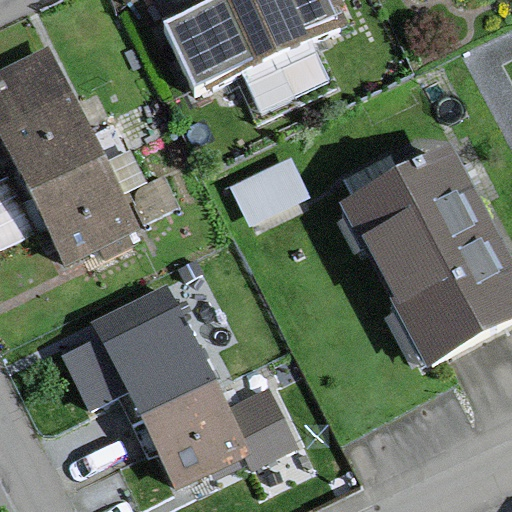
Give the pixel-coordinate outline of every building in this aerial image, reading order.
[(322,8),(318,0),(225,0),(180,21),(163,29),(195,98),(242,76),(263,123),(332,92),(311,47),(335,36),(322,8)] [(113,199),(137,187),(108,128),(84,140),(66,103),(46,64),(0,86),(0,149),(59,268),(94,251),(98,258),(101,265),(127,252),(120,238),(130,233),(113,199)] [(347,216),(428,370),(511,325),(511,300),(441,167),(418,179),(416,175),(409,179),(411,183),(347,216)] [(283,168),(263,178),(277,206),(297,196),(283,168)] [(132,212),(141,229),(173,212),(159,183),(138,194),(144,206),(132,212)] [(88,414),(124,396),(170,490),(268,443),(284,435),(266,397),(224,417),(173,312),(127,335),(64,365),(88,414)]
